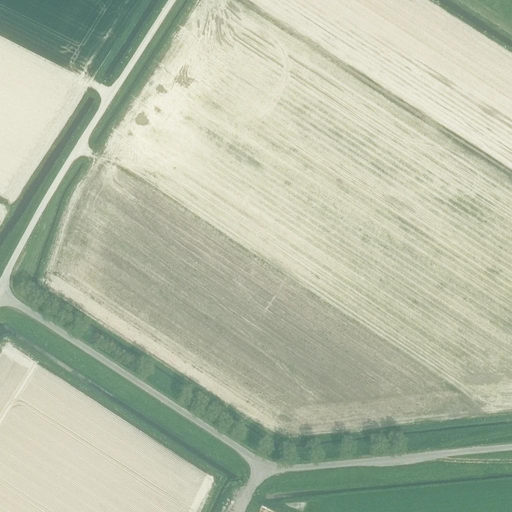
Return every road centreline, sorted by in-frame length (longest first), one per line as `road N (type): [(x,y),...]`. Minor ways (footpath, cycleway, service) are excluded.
road 1 (unclassified): [(0,290),(263,468),(511,446)]
road 2 (unclassified): [(0,290),(171,0)]
road 3 (track): [(511,434),(416,455),(511,462)]
